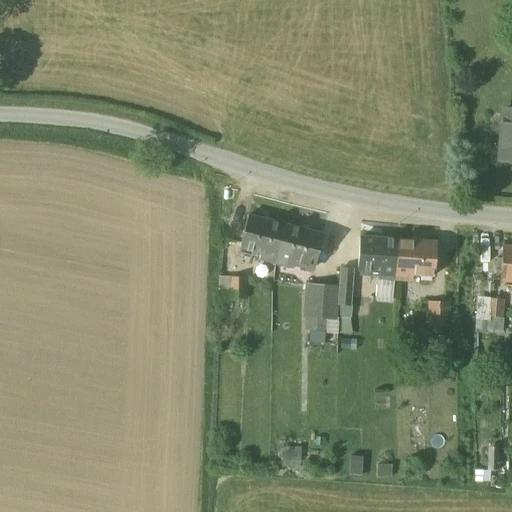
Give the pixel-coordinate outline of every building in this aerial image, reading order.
[(511,110),(504,110),(500,161),(511,161),(511,110)] [(285,226),(248,216),(240,248),(260,253),(259,259),(275,263),(285,226)] [(322,235),(285,226),(275,263),(292,268),(293,262),(314,267),(322,235)] [(398,240),(359,237),(357,271),(379,272),(378,278),(395,279),(398,240)] [(437,243),(398,240),(395,279),(412,280),(413,274),(434,276),(437,243)] [(511,247),(503,247),(501,280),(511,280),(511,247)] [(354,270),(340,269),(338,286),(339,287),(338,305),(350,306),(351,305),(354,270)] [(246,278),(221,278),(221,299),(246,299),(246,278)] [(338,286),(309,284),(306,316),(307,316),(326,317),(337,318),(338,305),(338,287),(338,286)] [(504,301),(488,300),(487,318),(503,319),(504,301)] [(450,302),(429,302),(429,330),(449,330),(450,302)] [(350,306),(338,305),(338,314),(350,315),(350,306)] [(326,317),(307,316),(306,328),(325,329),(326,317)] [(300,448),(282,449),(282,461),(300,461),(300,448)]
